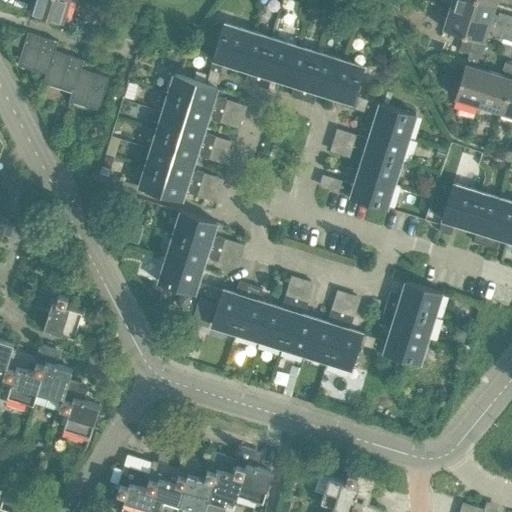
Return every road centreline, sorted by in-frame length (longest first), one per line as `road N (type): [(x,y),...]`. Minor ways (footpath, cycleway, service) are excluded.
road 1 (tertiary): [(152,370),(0,82)]
road 2 (residential): [(292,214),(317,125),(251,107),(226,197),(263,208)]
road 3 (tertiary): [(418,458),(175,385),(152,370)]
road 4 (residential): [(263,208),(250,249),(369,286),(399,243)]
road 5 (residential): [(69,511),(152,370)]
